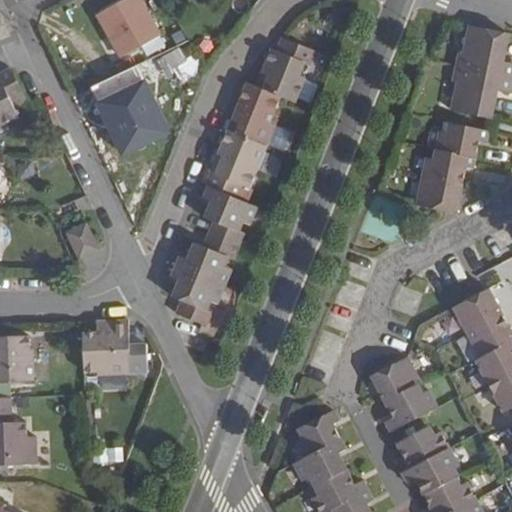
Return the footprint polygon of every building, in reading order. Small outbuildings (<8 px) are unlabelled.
[(161,33),(139,0),(107,0),(94,9),(119,49),(139,37),(143,44),(161,33)] [(510,34),(470,26),(464,54),(460,52),(457,67),(511,77),(511,62),(504,61),(510,34)] [(163,59),(166,57),(184,46),(178,36),(157,49),(163,59)] [(280,97),(295,103),(305,78),(299,76),(305,63),(312,66),(317,53),(284,39),(279,53),(271,50),(256,88),(280,97)] [(184,46),(166,57),(176,72),(196,60),(186,44),(184,46)] [(511,77),(457,67),(454,81),(459,83),(453,111),(492,119),(498,91),(511,93),(511,77)] [(13,110),(26,104),(11,72),(0,76),(0,127),(17,119),(13,110)] [(256,88),(247,84),(227,131),(266,147),(276,124),(270,122),(280,97),(256,88)] [(441,132),(437,151),(476,159),(480,141),(487,143),(489,131),(450,124),(448,134),(441,132)] [(249,188),(266,147),(227,131),(204,187),(209,189),(238,200),(244,186),(249,188)] [(428,160),(424,177),(463,185),(466,168),(474,169),(476,159),(437,151),(435,161),(428,160)] [(424,177),(418,206),(457,215),(460,197),(463,185),(424,177)] [(250,225),(257,208),(238,200),(209,189),(205,198),(212,200),(207,215),(216,218),(209,235),(239,246),(243,236),(239,233),(243,222),(250,225)] [(390,243),(406,207),(376,194),(360,231),(390,243)] [(103,239),(90,214),(68,224),(82,250),(103,239)] [(234,259),(239,246),(209,235),(205,246),(195,243),(189,259),(181,257),(176,268),(226,287),(233,268),(226,265),(229,257),(234,259)] [(503,283),(511,279),(511,258),(496,265),(503,283)] [(183,301),(178,314),(207,325),(212,312),(208,310),(212,300),(219,303),(226,287),(176,268),(173,276),(181,280),(173,297),(183,301)] [(453,305),(466,331),(500,313),(487,288),(453,305)] [(511,335),(500,313),(466,331),(480,357),(511,340),(511,335)] [(129,373),(128,319),(94,320),(94,332),(81,333),(83,373),(96,372),(96,375),(129,373)] [(28,335),(0,336),(0,384),(33,382),(32,349),(28,349),(28,335)] [(511,340),(480,357),(475,359),(489,384),(511,372),(511,340)] [(418,384),(404,359),(369,376),(383,403),(415,386),(418,384)] [(511,372),(489,384),(502,411),(511,406),(511,372)] [(415,386),(383,403),(391,418),(384,422),(389,433),(435,409),(425,391),(419,394),(415,386)] [(12,421),(11,398),(0,398),(0,470),(9,470),(8,466),(37,465),(36,436),(27,437),(27,421),(12,421)] [(337,422),(332,412),(295,431),(300,440),(294,444),(303,460),(339,442),(331,425),(337,422)] [(396,464),(400,472),(447,449),(438,432),(432,436),(427,426),(394,443),(403,460),(396,464)] [(339,442),(303,460),(292,465),(301,483),(307,479),(312,488),(345,470),(336,455),(344,451),(339,442)] [(123,449),(93,450),(94,464),(123,463),(123,449)] [(413,479),(422,495),(454,478),(456,477),(452,469),(456,467),(447,449),(400,472),(406,483),(413,479)] [(345,470),(312,488),(317,497),(311,500),(317,511),(327,511),(330,511),(365,492),(360,482),(353,486),(345,470)] [(429,511),(451,511),(474,500),(465,483),(459,487),(454,478),(422,495),(430,511),(429,511)] [(365,492),(330,511),(367,511),(364,506),(371,502),(365,492)] [(480,511),(474,500),(451,511),(480,511)]
